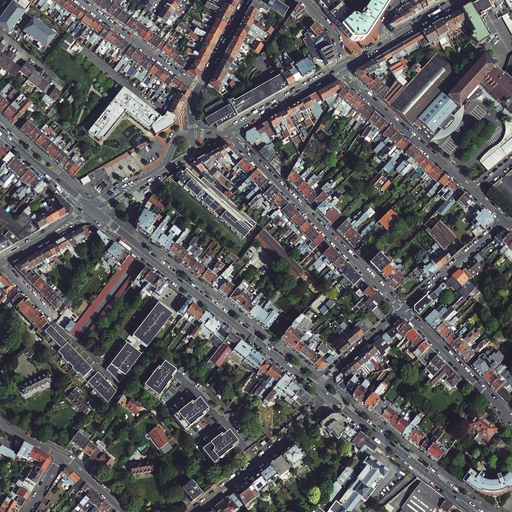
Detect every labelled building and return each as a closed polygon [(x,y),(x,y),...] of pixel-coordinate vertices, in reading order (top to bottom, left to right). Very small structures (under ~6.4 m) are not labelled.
[(26,11),(11,0),(0,15),(0,27),(8,34),(26,11)] [(24,0),(11,0),(26,11),(30,4),(25,0),(24,0)] [(42,7),(47,0),(41,0),(38,5),(39,5),(36,8),(39,11),(42,7)] [(54,0),(47,0),(42,7),(43,9),(45,10),(49,4),(50,6),(54,0)] [(51,14),(61,0),(54,0),(50,6),(51,6),(48,12),(49,13),(51,14)] [(59,12),(68,0),(67,0),(61,0),(51,14),(54,16),(58,11),(59,12)] [(72,3),(68,0),(59,12),(61,13),(57,19),(60,21),(72,3)] [(102,0),(97,7),(102,10),(109,1),(109,0),(102,0)] [(107,14),(116,1),(116,0),(109,0),(109,1),(102,10),(107,14)] [(117,1),(116,1),(107,14),(111,17),(117,9),(120,4),(123,0),(121,0),(120,1),(117,4),(116,2),(117,1)] [(138,0),(136,2),(148,11),(152,6),(143,0),(138,0)] [(169,0),(166,4),(175,11),(176,9),(180,11),(180,10),(182,11),(183,10),(169,0)] [(177,0),(168,0),(169,0),(183,10),(184,8),(183,7),(184,5),(177,0)] [(217,0),(217,2),(220,3),(233,10),(238,0),(217,0)] [(268,9),(254,0),(252,0),(249,7),(260,14),(262,11),(265,13),(268,9)] [(281,4),(274,0),(254,0),(268,9),(282,19),(288,9),(281,4)] [(317,0),(316,2),(327,15),(339,6),(345,0),(317,0)] [(364,38),(389,0),(370,0),(359,18),(358,17),(352,9),(346,14),(339,6),(327,15),(346,38),(348,39),(349,40),(352,41),(360,41),(363,39),(364,39),(364,38)] [(404,6),(407,12),(410,17),(414,15),(405,0),(402,5),(404,6)] [(405,0),(414,15),(418,12),(411,0),(405,0)] [(423,10),(416,0),(411,0),(418,12),(423,10)] [(427,7),(422,0),(416,0),(423,10),(427,7)] [(468,6),(460,10),(473,33),(467,36),(467,37),(477,45),(487,40),(489,42),(492,40),(494,44),(498,42),(494,36),(491,37),(485,26),(485,21),(483,17),(485,16),(486,12),(490,9),(484,0),(477,0),(471,4),(472,5),(469,7),(468,6)] [(498,10),(491,0),(484,0),(490,9),(491,11),(495,8),(497,11),(498,10)] [(499,0),(491,0),(498,10),(499,10),(502,16),(507,13),(501,4),(499,0)] [(499,0),(501,4),(504,2),(509,10),(510,9),(511,12),(511,7),(509,3),(507,0),(499,0)] [(209,1),(208,3),(230,15),(233,10),(220,3),(219,6),(213,3),(209,1)] [(77,7),(72,3),(60,21),(62,23),(66,17),(68,19),(77,7)] [(230,15),(208,3),(207,3),(205,5),(214,10),(213,12),(215,13),(228,20),(230,15)] [(111,17),(116,20),(125,8),(126,6),(124,4),(122,7),(121,6),(122,5),(120,4),(117,9),(111,17)] [(166,4),(163,9),(175,17),(178,13),(175,11),(166,4)] [(296,16),(303,10),(298,4),(289,16),(292,19),(296,16)] [(125,8),(116,20),(120,23),(129,11),(133,6),(131,5),(127,11),(125,10),(126,8),(125,8)] [(82,10),(77,7),(68,19),(64,24),(63,26),(66,28),(72,21),(73,22),(76,19),(82,10)] [(249,7),(246,12),(258,20),(262,15),(260,14),(249,7)] [(399,17),(403,14),(400,8),(388,26),(391,28),(402,22),(399,17)] [(160,13),(169,19),(170,21),(172,18),(173,19),(175,17),(163,9),(160,13)] [(86,14),(82,10),(76,19),(78,20),(74,25),(76,27),(86,14)] [(228,20),(215,13),(214,16),(204,10),(202,13),(206,15),(225,25),(228,20)] [(311,19),(303,10),(296,16),(304,25),(311,19)] [(460,10),(454,13),(467,36),(473,33),(460,10)] [(30,14),(41,22),(43,19),(32,11),(30,14)] [(129,11),(120,23),(125,27),(134,14),(135,12),(133,11),(131,14),(129,13),(130,11),(129,11)] [(243,18),(253,24),(260,29),(262,26),(260,25),(257,22),(258,20),(246,12),(243,18)] [(410,17),(407,12),(403,14),(399,17),(402,22),(410,17)] [(145,22),(143,20),(133,33),(138,37),(149,21),(154,15),(152,13),(145,22)] [(163,21),(165,23),(166,23),(169,19),(160,13),(157,17),(158,18),(163,21)] [(454,13),(449,17),(456,29),(464,43),(477,54),(482,49),(477,45),(467,37),(467,36),(454,13)] [(502,16),(502,17),(511,34),(511,22),(507,13),(502,16)] [(79,33),(91,17),(86,14),(76,27),(73,31),(73,32),(75,33),(77,31),(79,33)] [(129,30),(138,17),(140,15),(138,14),(135,17),(134,16),(135,14),(134,14),(125,27),(129,30)] [(210,22),(207,27),(221,34),(225,25),(206,15),(204,18),(210,22)] [(56,34),(33,17),(23,31),(46,48),(56,34)] [(82,39),(83,37),(95,20),(91,17),(79,33),(81,35),(79,37),(82,39)] [(133,33),(143,20),(144,18),(143,17),(140,20),(138,19),(139,18),(138,17),(129,30),(133,33)] [(456,29),(449,17),(443,20),(450,32),(456,29)] [(243,18),(240,24),(256,34),(258,32),(251,27),(253,24),(243,18)] [(204,33),(217,40),(221,34),(207,27),(194,19),(192,22),(206,30),(204,33)] [(92,30),(94,32),(100,24),(95,20),(83,37),(86,39),(91,32),(91,31),(92,30)] [(450,32),(443,20),(439,22),(447,36),(451,34),(450,32)] [(154,24),(149,21),(138,37),(142,40),(153,25),(154,24)] [(439,22),(430,27),(437,39),(438,41),(445,38),(447,42),(450,40),(447,36),(439,22)] [(159,32),(156,30),(147,43),(151,46),(161,33),(163,31),(167,25),(166,23),(165,23),(159,32)] [(260,29),(270,36),(274,30),(262,23),(261,24),(265,27),(264,28),(262,26),(260,29)] [(98,34),(99,36),(105,28),(100,24),(94,32),(87,41),(91,43),(98,34)] [(256,34),(240,24),(237,29),(246,35),(248,32),(250,34),(254,37),(256,34)] [(322,32),(315,24),(306,31),(307,33),(308,34),(311,32),(314,36),(312,38),(313,39),(322,32)] [(155,27),(153,25),(142,40),(147,43),(156,30),(157,28),(156,27),(155,27)] [(437,39),(430,27),(419,34),(428,45),(437,39)] [(105,28),(99,36),(98,37),(101,39),(97,44),(95,47),(97,48),(101,43),(110,31),(105,28)] [(206,37),(204,41),(214,46),(217,40),(204,33),(196,29),(194,32),(203,36),(206,37)] [(246,35),(237,29),(235,33),(243,39),(245,37),(248,39),(247,41),(248,41),(249,43),(252,39),(246,35)] [(110,31),(101,43),(102,44),(95,55),(97,57),(100,53),(114,34),(110,31)] [(198,46),(210,53),(214,46),(204,41),(188,32),(187,34),(191,37),(191,38),(199,43),(198,46)] [(328,39),(322,32),(313,39),(312,38),(311,38),(314,44),(319,52),(324,49),(326,49),(326,51),(331,49),(328,39)] [(164,35),(161,33),(151,46),(156,50),(165,37),(167,35),(165,33),(164,35)] [(235,33),(233,38),(247,47),(249,43),(248,41),(247,42),(247,43),(247,44),(244,42),(246,40),(243,39),(235,33)] [(314,44),(311,38),(308,34),(307,33),(303,35),(305,38),(302,40),(307,48),(314,44)] [(93,45),(95,42),(98,37),(99,36),(98,34),(91,43),(93,45)] [(114,34),(100,53),(101,54),(102,54),(103,55),(108,48),(109,50),(118,38),(114,34)] [(419,34),(409,39),(414,48),(420,45),(422,49),(428,45),(419,34)] [(166,37),(165,37),(156,50),(160,53),(170,40),(171,38),(169,37),(168,38),(167,37),(166,37)] [(273,49),(280,45),(275,37),(270,44),(273,49)] [(118,38),(109,50),(105,56),(107,58),(109,55),(112,51),(114,52),(123,41),(118,38)] [(247,47),(233,38),(230,44),(239,50),(244,54),(246,55),(250,49),(247,47)] [(171,41),(170,40),(160,53),(164,56),(174,43),(176,41),(174,40),(173,41),(172,39),(171,41)] [(252,39),(249,43),(260,50),(263,46),(252,39)] [(404,50),(407,56),(414,53),(414,54),(417,52),(414,48),(409,39),(400,44),(404,50)] [(207,60),(210,53),(198,46),(190,40),(185,48),(184,49),(188,51),(191,47),(192,46),(198,51),(196,55),(207,60)] [(123,41),(114,52),(116,53),(113,58),(115,59),(127,44),(123,41)] [(175,44),(174,43),(164,56),(169,60),(180,44),(178,43),(176,46),(174,45),(175,44)] [(249,43),(247,47),(250,49),(257,54),(260,50),(249,43)] [(127,44),(115,59),(117,61),(120,57),(122,58),(131,47),(127,44)] [(182,46),(180,44),(169,60),(173,63),(180,54),(182,52),(184,49),(185,48),(182,46)] [(227,50),(241,59),(242,58),(240,57),(241,56),(237,53),(239,50),(230,44),(227,50)] [(323,61),(324,61),(319,52),(314,44),(307,48),(313,59),(315,58),(316,60),(323,61)] [(407,57),(407,56),(404,50),(400,44),(391,50),(402,69),(402,70),(404,72),(407,70),(401,58),(405,56),(406,57),(407,57)] [(131,47),(122,58),(113,70),(116,72),(124,61),(126,63),(135,50),(131,47)] [(431,48),(427,50),(433,57),(436,54),(431,48)] [(190,59),(203,66),(207,60),(196,55),(188,51),(184,49),(182,52),(191,57),(190,59)] [(319,52),(324,61),(327,65),(332,62),(334,59),(331,49),(326,51),(326,49),(324,49),(319,52)] [(135,50),(126,63),(128,64),(123,71),(126,73),(127,72),(140,54),(135,50)] [(238,65),(241,59),(227,50),(224,55),(238,65)] [(392,75),(402,69),(391,50),(381,56),(385,63),(388,68),(389,69),(392,75)] [(6,57),(2,54),(0,57),(0,66),(2,68),(13,53),(10,51),(6,57)] [(13,53),(2,68),(8,73),(15,64),(11,62),(16,55),(13,53)] [(140,54),(127,72),(129,73),(130,74),(134,69),(136,70),(145,57),(140,54)] [(173,63),(182,69),(186,65),(183,64),(185,61),(181,59),(183,56),(180,54),(173,63)] [(288,67),(285,69),(293,84),(300,80),(293,67),(285,54),(283,55),(285,57),(284,58),(286,61),(285,62),(288,67)] [(404,89),(388,106),(411,126),(417,120),(437,97),(456,77),(446,65),(436,54),(433,57),(423,68),(417,75),(408,84),(404,89)] [(238,65),(224,55),(221,61),(230,67),(234,70),(238,65)] [(505,70),(503,73),(510,80),(511,76),(511,70),(511,55),(511,57),(509,60),(509,62),(507,66),(505,70)] [(389,69),(388,68),(385,63),(381,56),(373,60),(380,74),(381,75),(385,72),(384,71),(389,69)] [(145,57),(136,70),(138,71),(134,77),(137,79),(150,61),(145,57)] [(480,93),(481,91),(483,89),(511,115),(511,81),(510,80),(503,73),(501,75),(482,57),(476,63),(472,60),(456,77),(437,97),(452,110),(455,106),(456,106),(464,97),(466,99),(468,100),(477,90),(480,93)] [(190,68),(200,72),(203,66),(190,59),(187,58),(185,61),(190,63),(191,63),(193,63),(190,68)] [(18,67),(15,64),(8,73),(14,78),(19,71),(26,63),(23,60),(18,67)] [(306,60),(293,67),(300,80),(314,73),(306,60)] [(373,60),(367,64),(375,76),(376,79),(380,74),(373,60)] [(143,75),(145,77),(155,64),(150,61),(137,79),(140,81),(143,75)] [(230,67),(221,61),(218,66),(231,76),(234,71),(233,71),(232,72),(229,70),(229,71),(228,70),(230,67)] [(275,62),(272,63),(280,76),(287,88),(293,84),(285,69),(281,71),(280,70),(281,69),(277,63),(275,62)] [(35,70),(26,63),(19,71),(29,78),(34,72),(35,70)] [(409,68),(417,75),(423,68),(416,63),(413,66),(412,65),(411,65),(409,68)] [(155,64),(145,77),(147,78),(143,83),(146,85),(159,68),(155,64)] [(367,64),(362,67),(367,77),(366,78),(367,79),(368,78),(369,79),(372,78),(375,76),(367,64)] [(197,78),(200,72),(190,68),(186,65),(182,69),(183,70),(185,68),(187,70),(186,72),(194,78),(197,78)] [(218,66),(215,71),(232,82),(235,86),(240,82),(234,78),(232,80),(231,80),(232,79),(230,78),(231,76),(218,66)] [(367,77),(362,67),(354,71),(353,75),(359,80),(363,77),(366,80),(367,79),(366,78),(367,77)] [(146,85),(149,88),(153,82),(155,84),(164,71),(159,68),(146,85)] [(402,69),(392,75),(395,80),(398,76),(402,70),(402,69)] [(155,92),(169,75),(164,71),(155,84),(156,85),(152,90),(155,92)] [(232,82),(215,71),(213,76),(225,84),(226,82),(229,84),(229,83),(230,84),(232,82)] [(29,78),(27,80),(36,87),(43,79),(34,72),(29,78)] [(368,88),(372,92),(384,80),(381,75),(380,74),(376,79),(374,81),(368,88)] [(174,79),(169,75),(155,92),(159,95),(162,90),(164,91),(165,90),(167,88),(174,79)] [(225,84),(213,76),(210,80),(223,89),(224,88),(223,87),(225,84)] [(287,88),(280,76),(233,102),(231,99),(227,101),(229,106),(236,117),(245,111),(244,109),(246,108),(247,111),(287,88)] [(395,80),(395,81),(404,89),(408,84),(398,76),(395,80)] [(368,78),(367,79),(366,80),(363,77),(359,80),(368,88),(374,81),(372,78),(369,79),(368,78)] [(43,79),(36,87),(46,94),(51,88),(48,85),(49,84),(43,79)] [(167,88),(170,90),(173,87),(178,90),(181,84),(174,79),(167,88)] [(210,80),(208,85),(221,95),(235,86),(232,82),(230,84),(228,86),(225,89),(224,88),(223,89),(210,80)] [(372,92),(377,96),(384,88),(382,86),(385,82),(384,80),(372,92)] [(388,91),(382,100),(388,106),(404,89),(395,81),(389,89),(388,91)] [(337,92),(339,93),(345,87),(339,82),(335,82),(325,87),(332,100),(334,99),(334,100),(335,98),(333,94),(337,92)] [(0,104),(7,96),(4,94),(9,88),(12,91),(14,89),(8,84),(0,92),(0,104)] [(189,90),(181,84),(178,90),(176,93),(175,94),(176,95),(177,94),(178,94),(177,95),(186,100),(190,93),(189,90)] [(377,96),(382,100),(388,91),(389,89),(387,85),(384,88),(377,96)] [(172,127),(176,119),(166,113),(163,116),(160,117),(121,87),(110,100),(112,101),(108,106),(106,105),(97,113),(100,116),(94,123),(90,119),(81,127),(98,141),(123,110),(149,130),(150,129),(154,136),(165,130),(172,127)] [(329,108),(334,112),(336,108),(337,107),(335,105),(336,104),(334,100),(334,99),(332,100),(325,87),(316,93),(322,102),(325,101),(329,108)] [(337,95),(335,98),(334,100),(336,104),(340,98),(342,100),(349,91),(345,87),(339,93),(337,95)] [(51,88),(46,94),(55,101),(61,93),(55,88),(54,90),(51,88)] [(511,115),(483,89),(481,91),(482,92),(481,94),(511,122),(511,121),(511,115)] [(175,94),(173,92),(172,92),(171,95),(165,90),(164,91),(163,93),(173,101),(183,106),(186,100),(177,95),(176,95),(175,94)] [(466,99),(464,101),(467,101),(469,101),(472,100),(474,99),(477,97),(479,96),(481,94),(482,92),(481,91),(480,93),(477,90),(468,100),(466,99)] [(336,108),(341,112),(346,104),(347,103),(354,95),(349,91),(342,100),(338,105),(339,106),(339,107),(337,107),(336,108)] [(173,101),(163,93),(161,96),(167,101),(165,104),(169,107),(179,113),(183,106),(173,101)] [(322,103),(322,102),(316,93),(307,98),(319,117),(322,112),(318,106),(322,103)] [(7,96),(0,104),(0,111),(7,103),(13,97),(12,96),(11,97),(8,95),(7,96)] [(13,115),(17,111),(19,109),(17,108),(15,106),(24,97),(21,95),(15,101),(3,115),(9,120),(13,115)] [(346,104),(341,112),(339,115),(342,117),(344,114),(347,116),(347,115),(351,108),(359,100),(354,95),(347,103),(346,104)] [(437,97),(417,120),(418,121),(414,124),(417,127),(414,130),(428,141),(430,139),(434,135),(431,133),(437,126),(440,128),(442,130),(444,129),(446,128),(448,127),(449,125),(451,123),(452,121),(453,119),(454,117),(452,115),(449,113),(452,110),(437,97)] [(19,109),(22,105),(27,100),(25,98),(22,101),(23,101),(17,108),(19,109)] [(307,98),(299,102),(304,111),(309,109),(316,121),(319,117),(307,98)] [(169,107),(165,104),(164,103),(162,105),(158,102),(160,99),(159,99),(155,104),(166,113),(176,119),(179,113),(169,107)] [(9,105),(7,103),(0,111),(0,112),(3,115),(15,101),(14,100),(9,105)] [(22,105),(27,110),(30,106),(36,111),(38,109),(27,100),(22,105)] [(213,120),(217,128),(222,125),(236,117),(229,106),(227,107),(225,103),(224,103),(222,100),(205,110),(211,121),(213,120)] [(351,108),(347,115),(349,117),(351,115),(353,117),(356,112),(364,104),(359,100),(351,108)] [(289,108),(295,117),(301,114),(305,121),(308,119),(304,111),(299,102),(289,108)] [(354,121),(357,123),(361,117),(369,108),(364,104),(356,112),(353,117),(348,124),(351,126),(354,121)] [(17,111),(22,115),(27,110),(22,105),(19,109),(17,111)] [(245,111),(236,117),(237,117),(247,111),(246,108),(244,109),(245,111)] [(295,117),(289,108),(284,111),(295,130),(298,136),(303,144),(306,138),(295,117)] [(361,123),(364,125),(366,122),(374,113),(369,108),(361,117),(357,123),(353,129),(356,130),(361,123)] [(17,111),(13,115),(18,120),(22,115),(17,111)] [(284,111),(277,115),(288,134),(295,130),(284,111)] [(48,121),(50,118),(46,115),(45,114),(43,112),(40,115),(48,121)] [(444,129),(442,130),(440,128),(434,135),(430,139),(432,139),(435,139),(437,139),(439,138),(445,136),(450,133),(452,131),(454,128),(456,125),(457,122),(459,117),(454,112),(452,115),(454,117),(453,119),(452,121),(451,123),(449,125),(448,127),(446,128),(444,129)] [(364,139),(366,137),(372,127),(380,119),(374,113),(366,122),(364,125),(363,126),(367,128),(361,137),(364,139)] [(18,120),(13,115),(9,120),(14,124),(18,120)] [(288,134),(277,115),(272,118),(281,133),(284,138),(288,136),(288,134)] [(30,119),(29,118),(27,116),(21,123),(24,125),(30,119)] [(496,151),(511,137),(511,124),(504,117),(503,120),(503,125),(504,127),(503,132),(502,136),(500,139),(498,143),(495,147),(490,150),(484,155),(481,157),(478,161),(475,164),(490,152),(499,162),(502,159),(496,151)] [(272,118),(267,121),(274,134),(275,136),(281,133),(272,118)] [(24,125),(20,130),(24,133),(31,125),(30,124),(34,120),(32,119),(31,120),(30,119),(24,125)] [(366,137),(371,140),(377,131),(385,123),(380,119),(372,127),(366,137)] [(274,134),(267,121),(261,125),(268,138),(274,134)] [(34,122),(31,125),(24,133),(31,140),(41,129),(34,122)] [(370,150),(377,141),(389,127),(385,123),(377,131),(371,140),(366,146),(370,150)] [(323,130),(325,127),(320,124),(314,133),(325,139),(328,133),(323,130)] [(243,138),(248,143),(258,138),(265,147),(270,141),(268,138),(261,125),(243,134),(243,138)] [(41,129),(31,140),(35,143),(42,135),(48,128),(46,127),(43,131),(41,129)] [(389,127),(377,141),(380,144),(373,152),(376,155),(383,146),(396,133),(389,127)] [(45,137),(42,135),(35,143),(39,148),(50,136),(53,133),(54,132),(52,130),(49,135),(48,134),(45,137)] [(396,133),(383,146),(386,149),(379,157),(382,160),(402,138),(396,133)] [(39,148),(44,152),(51,143),(55,140),(58,137),(55,135),(52,138),(50,136),(39,148)] [(511,150),(511,137),(496,151),(502,159),(511,150)] [(300,145),(296,138),(292,141),(295,147),(295,148),(300,145)] [(311,138),(301,153),(306,156),(315,141),(311,138)] [(406,142),(402,138),(382,160),(383,161),(387,164),(406,142)] [(54,145),(51,143),(44,152),(49,156),(60,144),(62,142),(62,141),(60,139),(57,142),(54,145)] [(259,139),(255,141),(258,147),(263,145),(259,139)] [(270,141),(265,147),(258,153),(269,164),(276,157),(272,152),(272,151),(270,149),(273,146),(270,141)] [(292,141),(287,144),(290,150),(295,147),(292,141)] [(62,150),(66,146),(62,142),(60,144),(49,156),(53,160),(62,150)] [(385,167),(378,175),(383,178),(393,167),(396,163),(394,162),(401,154),(403,156),(411,146),(406,142),(387,164),(385,167)] [(53,160),(58,164),(67,155),(68,153),(66,152),(66,150),(71,144),(69,143),(66,146),(62,150),(53,160)] [(226,145),(219,148),(230,158),(236,152),(229,145),(226,145)] [(403,156),(396,163),(393,167),(394,168),(384,179),(390,184),(391,184),(418,153),(411,146),(403,156)] [(0,163),(9,154),(1,147),(0,147),(0,163)] [(298,153),(295,148),(295,147),(290,150),(295,159),(298,153)] [(219,148),(214,152),(225,162),(227,160),(235,167),(237,164),(230,158),(219,148)] [(67,155),(58,164),(63,169),(75,155),(77,152),(75,150),(72,154),(69,157),(67,155)] [(214,152),(208,154),(220,165),(221,163),(227,168),(229,165),(225,162),(214,152)] [(236,152),(230,158),(237,164),(243,159),(236,152)] [(475,164),(484,174),(492,167),(499,162),(490,152),(475,164)] [(418,153),(391,184),(397,190),(400,187),(415,170),(425,159),(418,153)] [(0,174),(1,173),(14,159),(9,154),(0,163),(0,166),(1,168),(0,169),(0,174)] [(220,165),(208,154),(203,158),(214,168),(216,166),(226,175),(229,172),(225,169),(223,170),(222,169),(224,168),(220,165)] [(394,162),(396,163),(403,156),(401,154),(394,162)] [(63,169),(67,173),(77,162),(78,161),(77,160),(78,158),(75,155),(63,169)] [(278,155),(276,157),(269,164),(276,171),(283,164),(278,155)] [(214,168),(203,158),(195,162),(213,178),(214,177),(213,176),(217,171),(214,168)] [(14,159),(1,173),(5,177),(0,181),(0,186),(1,187),(21,165),(14,159)] [(236,174),(247,163),(243,159),(237,164),(235,167),(233,168),(229,172),(226,175),(224,177),(229,181),(236,174)] [(285,181),(291,186),(302,175),(297,169),(303,162),(298,159),(289,174),(285,181)] [(414,177),(416,179),(430,163),(425,159),(415,170),(417,172),(415,174),(415,176),(414,177)] [(77,162),(67,173),(72,177),(84,164),(82,162),(79,164),(77,162)] [(213,178),(195,162),(190,165),(203,177),(204,178),(211,184),(215,187),(219,183),(213,178)] [(234,185),(251,167),(247,163),(236,174),(237,176),(231,182),(234,185)] [(430,163),(416,179),(417,180),(418,179),(420,179),(422,176),(424,179),(434,167),(430,163)] [(280,175),(286,169),(283,164),(276,171),(280,175)] [(11,182),(15,186),(28,171),(21,165),(1,187),(3,189),(5,189),(11,182)] [(291,186),(295,191),(305,180),(304,179),(314,168),(312,165),(302,175),(291,186)] [(255,171),(251,167),(234,185),(238,189),(255,171)] [(369,185),(380,196),(390,184),(384,179),(394,168),(393,167),(383,178),(378,175),(369,185)] [(424,188),(425,187),(439,171),(434,167),(424,179),(423,180),(425,182),(422,186),(424,188)] [(200,181),(185,168),(178,172),(168,177),(176,185),(177,183),(234,233),(245,222),(249,217),(245,213),(239,209),(228,199),(223,195),(217,189),(215,187),(211,184),(204,178),(203,177),(200,181)] [(288,172),(286,169),(280,175),(282,178),(288,172)] [(15,199),(16,198),(35,177),(28,171),(15,186),(18,189),(12,195),(12,197),(15,199)] [(246,186),(248,189),(260,177),(255,171),(238,189),(237,190),(239,193),(246,186)] [(439,171),(425,187),(426,188),(427,187),(429,187),(431,189),(444,176),(439,171)] [(316,178),(299,195),(305,200),(317,187),(315,185),(322,178),(319,175),(316,178)] [(87,176),(80,181),(83,186),(90,181),(87,176)] [(295,191),(299,195),(316,178),(314,176),(307,182),(305,180),(295,191)] [(439,192),(449,181),(444,176),(431,189),(426,195),(428,197),(430,195),(431,196),(437,190),(439,192)] [(35,177),(16,198),(18,200),(19,199),(20,199),(25,194),(25,193),(26,192),(26,193),(27,194),(29,194),(40,182),(35,177)] [(245,198),(247,201),(266,183),(260,177),(248,189),(251,192),(245,198)] [(317,187),(305,200),(310,206),(314,202),(334,182),(332,179),(320,190),(317,187)] [(458,188),(449,181),(439,192),(437,195),(445,202),(458,188)] [(47,188),(40,182),(29,194),(28,196),(28,197),(30,200),(32,199),(33,201),(28,206),(29,206),(29,207),(41,194),(47,188)] [(215,187),(217,189),(223,195),(228,199),(232,195),(227,190),(228,188),(220,182),(219,183),(215,187)] [(314,202),(319,207),(329,197),(337,189),(334,186),(336,184),(334,182),(314,202)] [(177,183),(176,185),(233,234),(234,233),(177,183)] [(266,183),(247,201),(239,209),(245,213),(256,202),(271,188),(266,183)] [(50,191),(47,188),(41,194),(45,197),(50,191)] [(288,205),(271,188),(256,202),(265,211),(261,215),(261,216),(263,218),(258,225),(263,229),(277,215),(288,205)] [(445,202),(432,216),(439,222),(455,203),(464,194),(458,188),(445,202)] [(315,211),(322,218),(334,206),(346,195),(342,191),(340,193),(339,193),(332,200),(329,197),(319,207),(315,211)] [(455,203),(464,211),(472,201),(464,194),(455,203)] [(55,198),(65,215),(68,214),(68,208),(55,195),(52,198),(53,199),(55,198)] [(162,210),(166,205),(152,195),(148,200),(155,206),(162,210)] [(59,219),(65,215),(55,198),(53,199),(52,199),(53,201),(54,204),(52,205),(52,204),(51,204),(52,206),(53,209),(59,219)] [(53,222),(59,219),(53,209),(49,211),(48,208),(52,206),(51,204),(50,203),(49,201),(43,205),(53,222)] [(471,210),(476,205),(472,201),(464,211),(463,211),(467,215),(471,210)] [(53,222),(43,205),(39,206),(43,212),(41,213),(41,212),(36,214),(47,225),(53,222)] [(272,226),(274,227),(292,209),(288,205),(277,215),(279,217),(272,224),(273,224),(272,226)] [(476,205),(471,210),(473,212),(474,211),(476,212),(471,218),(473,220),(473,222),(471,223),(473,226),(471,228),(474,230),(472,232),(476,237),(492,223),(492,219),(476,205)] [(47,225),(36,214),(35,213),(33,216),(29,213),(32,210),(29,207),(29,206),(23,213),(32,221),(33,221),(38,231),(47,225)] [(143,235),(158,215),(162,210),(155,206),(151,211),(155,214),(153,217),(142,210),(135,223),(136,229),(143,235)] [(334,206),(322,218),(330,226),(336,220),(342,214),(334,206)] [(15,221),(4,211),(0,207),(0,226),(18,242),(31,235),(15,221)] [(363,214),(341,237),(347,242),(355,234),(352,230),(354,229),(354,230),(367,217),(368,218),(374,212),(369,208),(363,214)] [(292,209),(274,227),(275,229),(277,228),(277,229),(284,222),(286,224),(297,214),(292,209)] [(389,210),(378,221),(388,232),(400,221),(389,210)] [(341,225),(336,220),(330,226),(341,237),(363,214),(361,212),(360,213),(359,212),(355,216),(353,216),(352,218),(352,219),(353,221),(352,222),(348,218),(341,225)] [(393,259),(416,237),(420,233),(424,229),(425,231),(427,229),(424,226),(415,218),(408,212),(400,221),(388,232),(367,253),(362,258),(378,274),(393,259)] [(32,221),(23,213),(15,221),(31,235),(38,231),(33,221),(32,221)] [(297,214),(286,224),(288,226),(281,233),(282,233),(281,235),(282,236),(301,218),(297,214)] [(161,218),(158,215),(143,235),(149,239),(159,226),(156,225),(161,218)] [(166,231),(155,244),(161,249),(177,228),(184,219),(178,215),(166,231)] [(439,222),(432,216),(424,226),(427,229),(425,231),(436,243),(450,259),(464,247),(448,229),(447,229),(439,222)] [(149,239),(155,244),(166,231),(163,229),(167,224),(166,223),(169,219),(166,217),(159,226),(149,239)] [(293,231),(294,233),(305,222),(301,218),(282,236),(284,238),(285,237),(286,238),(293,231)] [(352,248),(375,224),(372,221),(360,233),(358,231),(355,234),(347,242),(352,248)] [(305,222),(294,233),(297,235),(290,242),(291,242),(290,243),(291,245),(292,244),(310,227),(305,222)] [(177,241),(167,254),(173,258),(197,228),(196,228),(190,223),(177,241)] [(0,237),(10,247),(18,242),(0,226),(0,237)] [(93,231),(91,226),(85,226),(80,228),(85,236),(93,231)] [(91,226),(93,231),(103,249),(110,241),(91,226)] [(301,240),(303,242),(314,231),(310,227),(292,244),(295,246),(301,240)] [(80,228),(69,234),(75,244),(74,244),(77,248),(83,245),(80,240),(86,237),(85,236),(80,228)] [(177,228),(161,249),(167,254),(177,241),(175,240),(181,231),(177,228)] [(179,263),(189,251),(203,233),(197,228),(173,258),(179,263)] [(319,244),(312,251),(298,265),(263,229),(255,239),(277,262),(283,268),(296,281),(318,258),(326,251),(319,244)] [(296,249),(300,254),(318,236),(314,231),(303,242),(296,249)] [(497,250),(500,247),(511,236),(507,232),(504,233),(495,240),(496,240),(495,241),(498,244),(496,246),(496,248),(497,250)] [(75,244),(69,234),(61,239),(69,247),(74,244),(75,244)] [(323,240),(318,236),(300,254),(302,256),(303,255),(304,255),(310,249),(312,251),(319,244),(323,240)] [(503,256),(506,254),(511,246),(511,236),(500,247),(502,248),(502,247),(504,250),(501,254),(503,256)] [(0,252),(10,247),(0,237),(0,252)] [(61,239),(53,243),(59,253),(60,254),(64,252),(63,251),(67,249),(70,254),(72,256),(73,255),(78,259),(80,257),(69,247),(61,239)] [(53,243),(50,246),(55,255),(59,253),(53,243)] [(123,251),(112,243),(102,257),(107,262),(107,263),(111,266),(123,251)] [(432,247),(436,252),(445,263),(450,259),(436,243),(432,247)] [(189,251),(179,263),(185,267),(201,246),(199,244),(197,248),(196,247),(191,253),(189,251)] [(50,246),(46,248),(51,258),(55,255),(50,246)] [(201,246),(185,267),(190,271),(199,259),(197,257),(201,251),(200,250),(203,247),(201,246)] [(326,251),(318,258),(321,260),(314,268),(316,270),(335,252),(330,247),(326,251)] [(362,258),(367,253),(362,247),(356,252),(362,258)] [(51,258),(46,248),(42,250),(48,260),(51,258)] [(432,256),(441,267),(445,263),(436,252),(434,254),(432,251),(432,252),(429,249),(428,251),(432,256)] [(48,260),(42,250),(37,253),(43,262),(44,265),(40,267),(37,269),(39,271),(41,273),(50,270),(47,265),(50,264),(48,260)] [(113,270),(116,272),(128,255),(123,251),(111,266),(113,270)] [(482,251),(479,254),(485,262),(488,259),(482,251)] [(190,271),(195,275),(211,254),(210,252),(207,256),(206,255),(201,261),(199,259),(190,271)] [(339,257),(335,252),(316,270),(318,273),(326,266),(328,268),(339,257)] [(37,253),(33,255),(38,265),(43,262),(37,253)] [(426,258),(437,271),(441,267),(432,256),(430,257),(428,255),(427,255),(425,253),(423,255),(426,258)] [(195,275),(200,279),(209,267),(207,265),(212,259),(210,258),(213,255),(211,254),(195,275)] [(485,262),(479,254),(474,258),(481,266),(485,262)] [(33,255),(29,258),(34,268),(38,265),(33,255)] [(69,333),(74,337),(106,295),(133,259),(128,255),(116,272),(75,325),(69,333)] [(223,274),(210,287),(217,292),(241,261),(236,257),(223,274)] [(225,298),(228,293),(237,282),(234,280),(249,261),(244,257),(241,261),(217,292),(225,298)] [(344,262),(339,257),(328,268),(330,270),(321,280),(323,283),(323,282),(344,262)] [(24,260),(31,273),(35,271),(34,270),(35,269),(34,268),(29,258),(24,260)] [(426,258),(413,272),(418,278),(422,274),(426,280),(437,271),(426,258)] [(472,264),(462,272),(467,278),(481,266),(474,258),(470,262),(472,264)] [(213,270),(209,267),(200,279),(205,283),(211,275),(212,276),(221,264),(223,261),(221,259),(214,267),(214,268),(213,270)] [(393,259),(378,274),(386,282),(401,268),(401,267),(393,259)] [(24,260),(14,266),(14,268),(24,278),(31,273),(24,260)] [(101,263),(99,261),(93,268),(96,270),(101,263)] [(240,310),(247,315),(258,301),(283,268),(277,262),(253,293),(251,296),(240,310)] [(349,267),(344,262),(323,282),(326,284),(328,282),(328,283),(336,275),(338,278),(340,275),(349,267)] [(144,268),(139,264),(114,297),(79,342),(84,346),(128,289),(144,268)] [(211,275),(205,283),(210,287),(223,274),(220,272),(224,266),(221,264),(212,276),(211,275)] [(354,271),(349,267),(340,275),(343,278),(339,283),(340,284),(354,271)] [(156,277),(144,268),(128,289),(131,292),(136,285),(142,290),(141,291),(140,290),(136,295),(140,298),(156,277)] [(400,285),(404,281),(397,274),(402,269),(401,268),(386,282),(394,290),(400,285)] [(35,271),(31,273),(24,278),(28,282),(36,275),(39,271),(37,269),(36,270),(35,271)] [(467,278),(462,272),(460,270),(456,273),(466,283),(469,279),(467,278)] [(361,278),(354,271),(340,284),(343,287),(348,291),(354,286),(361,278)] [(0,275),(0,289),(1,290),(0,291),(5,296),(13,288),(1,276),(0,275)] [(32,286),(40,279),(36,275),(28,282),(32,286)] [(162,281),(156,277),(140,298),(138,301),(140,303),(147,294),(151,297),(153,294),(162,281)] [(354,286),(356,288),(363,281),(361,278),(354,286)] [(451,278),(447,282),(451,286),(457,292),(457,291),(461,287),(451,278)] [(44,282),(40,279),(32,286),(35,290),(44,282)] [(168,286),(162,281),(153,294),(158,298),(168,286)] [(363,281),(356,288),(359,291),(366,284),(363,281)] [(47,286),(44,282),(35,290),(39,294),(47,286)] [(359,291),(362,294),(369,286),(366,284),(359,291)] [(225,298),(240,310),(251,296),(244,290),(244,289),(239,285),(231,295),(228,293),(225,298)] [(403,288),(400,285),(394,290),(397,293),(403,288)] [(416,312),(420,317),(440,297),(444,294),(444,293),(448,289),(443,285),(416,309),(416,312)] [(51,290),(47,286),(39,294),(43,298),(51,290)] [(369,286),(362,294),(358,297),(361,300),(348,312),(352,316),(361,307),(375,293),(369,286)] [(19,294),(13,288),(5,296),(0,300),(0,302),(1,304),(5,299),(7,300),(8,299),(10,302),(19,294)] [(47,302),(55,294),(51,290),(43,298),(47,302)] [(51,306),(59,298),(57,296),(59,294),(61,296),(62,294),(58,291),(55,294),(47,302),(51,306)] [(426,322),(432,328),(460,301),(463,297),(457,291),(457,292),(426,322)] [(375,293),(361,307),(363,309),(366,307),(369,309),(367,311),(369,313),(371,311),(376,306),(382,300),(375,293)] [(24,299),(19,294),(10,302),(7,305),(8,306),(9,306),(10,307),(14,304),(17,307),(24,299)] [(55,310),(58,310),(62,303),(63,302),(59,298),(51,306),(55,310)] [(34,339),(32,336),(28,334),(35,327),(44,319),(24,299),(17,307),(15,308),(32,325),(20,336),(30,344),(34,339)] [(177,313),(182,317),(192,304),(186,300),(177,313)] [(258,301),(247,315),(253,321),(267,303),(266,301),(265,303),(264,302),(263,302),(262,304),(258,301)] [(432,328),(436,333),(448,322),(462,308),(460,305),(462,303),(460,301),(432,328)] [(267,303),(253,321),(266,330),(277,316),(268,309),(271,305),(267,303)] [(157,304),(131,337),(146,348),(171,315),(157,304)] [(198,309),(192,304),(182,317),(185,319),(178,329),(181,331),(198,309)] [(385,316),(376,306),(371,311),(380,320),(385,316)] [(194,327),(204,314),(198,309),(181,331),(182,332),(183,331),(184,332),(186,331),(191,325),(194,327)] [(199,332),(210,318),(204,314),(194,327),(196,328),(189,336),(193,339),(199,332)] [(292,350),(305,333),(309,330),(313,326),(304,317),(305,316),(302,314),(293,323),(290,327),(279,340),(292,350)] [(448,322),(436,333),(441,338),(450,329),(463,316),(461,314),(457,317),(455,318),(450,323),(448,322)] [(366,317),(361,321),(368,330),(373,325),(366,317)] [(220,326),(210,318),(199,332),(205,337),(204,338),(208,341),(220,326)] [(42,327),(47,322),(44,319),(35,327),(38,329),(41,326),(42,327)] [(70,320),(63,329),(69,333),(75,325),(70,320)] [(368,330),(361,321),(360,321),(354,326),(362,335),(368,330)] [(284,322),(274,336),(279,340),(290,327),(284,322)] [(362,335),(354,326),(350,322),(346,326),(358,339),(362,335)] [(400,322),(394,328),(399,333),(404,339),(413,331),(404,322),(400,322)] [(50,326),(44,331),(61,349),(57,352),(62,357),(61,358),(66,363),(67,362),(72,367),(71,368),(76,373),(77,373),(107,403),(116,392),(97,372),(96,374),(50,326)] [(230,334),(220,326),(208,341),(214,345),(214,346),(218,349),(223,343),(230,334)] [(353,343),(358,339),(346,326),(342,330),(343,331),(353,343)] [(349,346),(353,343),(343,331),(341,332),(337,328),(335,330),(345,341),(349,346)] [(399,333),(394,328),(390,331),(395,337),(399,333)] [(457,332),(454,336),(446,343),(452,348),(465,335),(464,334),(468,330),(465,328),(459,334),(457,332)] [(450,329),(441,338),(446,343),(454,336),(450,332),(452,331),(450,329)] [(309,330),(305,333),(292,350),(297,354),(309,339),(313,334),(314,333),(309,330)] [(467,337),(465,335),(452,348),(457,354),(477,334),(474,330),(467,337)] [(386,334),(392,340),(395,337),(390,331),(386,334)] [(416,334),(413,331),(404,339),(395,348),(398,350),(405,344),(406,345),(416,334)] [(309,339),(297,354),(302,358),(314,342),(318,338),(321,335),(317,332),(311,340),(309,339)] [(477,334),(457,354),(462,359),(475,346),(473,344),(479,337),(480,335),(480,333),(479,332),(477,334)] [(232,351),(240,341),(230,334),(223,343),(232,351)] [(393,342),(392,340),(386,334),(382,338),(388,346),(393,342)] [(410,349),(420,338),(416,334),(406,345),(407,346),(401,353),(403,355),(410,349)] [(382,338),(372,347),(382,358),(387,364),(389,362),(384,357),(392,350),(388,346),(382,338)] [(426,344),(420,338),(410,349),(412,351),(411,352),(413,354),(415,354),(415,356),(419,360),(424,355),(419,351),(426,344)] [(41,354),(47,348),(49,345),(44,340),(35,349),(41,354)] [(478,348),(475,346),(462,359),(468,364),(491,341),(489,340),(487,340),(486,342),(485,341),(478,348)] [(240,341),(232,351),(227,358),(230,361),(231,360),(239,367),(241,365),(252,351),(240,341)] [(345,341),(336,349),(339,355),(349,346),(345,341)] [(318,345),(314,342),(302,358),(307,362),(316,351),(314,349),(318,345)] [(227,358),(232,351),(223,343),(218,349),(205,365),(210,369),(214,364),(219,368),(227,358)] [(126,344),(105,370),(118,383),(140,355),(126,344)] [(424,355),(430,348),(426,344),(419,351),(424,355)] [(36,352),(29,345),(23,350),(30,357),(36,352)] [(321,358),(325,355),(327,354),(333,359),(334,360),(337,357),(332,352),(331,353),(322,346),(320,345),(316,351),(307,362),(312,366),(321,358)] [(382,358),(372,347),(368,350),(377,362),(381,366),(383,364),(380,360),(382,358)] [(439,357),(430,348),(424,355),(419,360),(427,368),(439,357)] [(368,350),(364,354),(375,368),(377,370),(379,368),(376,364),(377,362),(368,350)] [(264,360),(252,351),(241,365),(253,374),(256,370),(264,360)] [(495,369),(505,359),(504,358),(500,354),(497,357),(495,356),(493,358),(489,353),(487,353),(482,359),(481,358),(478,361),(479,362),(472,369),(483,380),(495,369)] [(323,369),(334,360),(333,359),(327,354),(325,355),(328,358),(324,362),(321,358),(312,366),(317,370),(323,369)] [(375,368),(364,354),(359,358),(368,368),(371,371),(375,368)] [(424,372),(431,380),(447,365),(442,359),(439,357),(427,368),(424,372)] [(359,358),(355,362),(364,372),(368,368),(359,358)] [(272,366),(264,360),(256,370),(258,371),(252,380),(250,378),(245,383),(250,387),(246,392),(249,395),(261,380),(262,379),(272,366)] [(355,362),(350,365),(358,374),(361,378),(367,376),(364,372),(355,362)] [(158,370),(157,369),(143,387),(157,398),(165,387),(168,382),(167,381),(174,372),(163,363),(158,370)] [(507,364),(504,367),(487,384),(491,388),(502,377),(500,375),(506,369),(508,367),(507,367),(509,365),(507,364)] [(349,382),(354,378),(358,374),(350,365),(341,373),(345,377),(348,381),(349,382)] [(453,389),(462,380),(447,365),(431,380),(427,384),(432,388),(445,375),(449,378),(446,382),(453,389)] [(496,371),(495,369),(483,380),(487,384),(504,367),(502,365),(496,371)] [(254,394),(257,397),(278,370),(272,366),(262,379),(261,380),(263,382),(254,394)] [(381,386),(365,407),(373,413),(381,402),(404,373),(396,367),(381,386)] [(273,389),(284,375),(278,370),(257,397),(260,400),(270,387),(273,389)] [(508,372),(502,377),(491,388),(496,393),(502,387),(504,389),(506,387),(504,385),(507,382),(505,379),(510,374),(508,372)] [(68,379),(62,373),(59,376),(65,382),(68,379)] [(336,384),(338,386),(345,377),(341,373),(336,378),(336,384)] [(51,381),(48,374),(21,386),(24,394),(51,381)] [(292,381),(284,375),(273,389),(262,403),(266,405),(269,401),(270,402),(273,398),(272,398),(275,394),(279,398),(283,393),(292,381)] [(338,386),(342,389),(348,381),(345,377),(338,386)] [(348,381),(342,389),(345,391),(347,388),(355,379),(354,378),(349,382),(348,381)] [(363,385),(355,379),(347,388),(356,395),(363,385)] [(314,399),(292,381),(283,393),(286,395),(282,400),(290,406),(295,400),(297,402),(299,399),(310,407),(310,408),(314,405),(314,399)] [(354,398),(360,402),(368,392),(366,390),(370,385),(366,382),(363,385),(356,395),(354,398)] [(368,392),(360,402),(365,407),(381,386),(378,384),(376,388),(375,387),(372,391),(370,389),(368,392)] [(79,396),(83,392),(76,387),(67,396),(84,412),(89,406),(94,411),(97,406),(90,399),(87,403),(79,396)] [(505,390),(504,389),(502,387),(496,393),(499,396),(505,390)] [(507,393),(505,390),(499,396),(501,398),(507,393)] [(504,401),(509,395),(507,393),(501,398),(504,401)] [(219,394),(216,397),(227,407),(230,403),(219,394)] [(392,407),(382,420),(391,426),(404,409),(411,400),(402,394),(392,407)] [(140,411),(142,408),(135,403),(131,399),(130,400),(129,399),(126,402),(122,396),(115,407),(119,413),(122,411),(119,408),(124,404),(138,415),(141,411),(140,411)] [(140,397),(135,403),(142,408),(147,402),(140,397)] [(191,403),(173,417),(184,431),(194,423),(194,422),(199,419),(198,418),(207,410),(198,399),(192,404),(191,403)] [(385,405),(381,402),(373,413),(382,420),(392,407),(387,403),(385,405)] [(395,430),(404,418),(403,416),(407,411),(404,409),(391,426),(395,430)] [(417,418),(403,436),(409,441),(419,428),(429,415),(423,410),(417,418)] [(480,433),(487,422),(478,415),(470,425),(480,433)] [(339,436),(348,425),(336,416),(330,416),(319,424),(321,426),(321,427),(322,428),(322,429),(323,429),(324,429),(325,429),(329,434),(331,432),(336,439),(339,436)] [(395,430),(403,436),(417,418),(415,417),(412,421),(406,416),(404,418),(395,430)] [(497,430),(487,422),(480,433),(479,434),(489,441),(497,430)] [(421,450),(428,455),(438,442),(448,429),(441,424),(436,430),(439,432),(435,438),(434,437),(430,443),(428,441),(421,450)] [(358,433),(348,425),(339,436),(350,444),(358,433)] [(158,429),(157,427),(151,431),(148,433),(155,440),(154,441),(160,449),(169,442),(163,435),(164,434),(162,432),(163,430),(161,427),(158,429)] [(409,441),(421,450),(428,441),(429,439),(422,434),(423,432),(419,428),(409,441)] [(220,435),(201,450),(212,464),(223,455),(228,451),(227,450),(236,443),(227,432),(221,437),(220,435)] [(82,452),(89,442),(82,437),(82,435),(80,433),(78,434),(77,433),(65,449),(70,451),(74,445),(82,452)] [(359,450),(367,440),(358,433),(350,444),(356,449),(354,451),(357,454),(359,450)] [(82,452),(89,457),(95,448),(101,440),(100,439),(98,441),(97,441),(94,446),(89,442),(82,452)] [(367,440),(359,450),(362,452),(367,447),(373,451),(376,447),(367,440)] [(428,455),(439,463),(448,451),(442,446),(440,446),(441,444),(438,442),(428,455)] [(17,454),(16,456),(21,458),(22,457),(27,460),(32,449),(22,444),(17,454)] [(290,468),(303,457),(293,445),(280,456),(290,468)] [(91,468),(96,462),(98,460),(95,457),(99,451),(95,448),(89,457),(88,458),(91,461),(87,466),(91,468)] [(49,458),(32,449),(27,460),(26,461),(29,463),(32,458),(39,462),(37,467),(43,471),(50,461),(49,458)] [(108,455),(104,452),(102,454),(98,460),(96,462),(106,472),(113,463),(107,457),(108,455)] [(490,468),(495,462),(486,455),(482,461),(490,468)] [(279,477),(289,468),(290,468),(280,456),(278,457),(268,465),(277,477),(279,479),(280,478),(279,477)] [(359,477),(354,474),(351,479),(348,477),(352,471),(353,471),(350,469),(354,463),(351,461),(330,489),(321,501),(311,511),(323,511),(327,511),(328,511),(330,511),(356,511),(357,511),(353,508),(361,498),(365,501),(375,489),(370,485),(378,475),(383,479),(388,472),(380,465),(381,465),(380,464),(377,461),(377,462),(376,461),(376,462),(368,456),(367,457),(363,463),(367,466),(359,477)] [(156,471),(154,461),(147,462),(147,463),(137,464),(136,463),(129,464),(131,475),(156,471)] [(450,472),(455,465),(451,463),(446,469),(450,472)] [(268,465),(257,474),(267,486),(277,477),(268,465)] [(68,478),(73,472),(66,466),(59,474),(63,478),(59,484),(61,486),(66,480),(68,478)] [(24,477),(26,478),(35,484),(43,471),(37,467),(35,470),(31,468),(30,470),(31,471),(27,477),(25,476),(24,477)] [(79,479),(73,472),(68,478),(66,480),(72,487),(73,486),(75,483),(79,479)] [(511,476),(510,475),(508,478),(505,480),(502,482),(501,478),(497,479),(499,483),(496,484),(493,484),(491,484),(485,483),(482,481),(485,477),(482,475),(479,478),(472,472),(464,483),(473,490),(476,492),(479,493),(482,494),(486,495),(488,496),(491,496),(493,496),(498,496),(503,495),(506,494),(508,493),(510,491),(511,490),(511,476)] [(257,474),(246,482),(256,495),(261,491),(262,492),(268,488),(267,486),(257,474)] [(12,483),(13,484),(29,494),(35,484),(26,478),(22,484),(14,479),(12,483)] [(79,491),(85,484),(79,479),(75,483),(73,486),(75,487),(79,491)] [(188,484),(181,490),(186,496),(191,502),(201,495),(189,479),(186,481),(188,484)] [(246,482),(233,493),(242,505),(244,507),(249,503),(250,504),(254,501),(253,500),(257,496),(256,495),(246,482)] [(447,501),(422,482),(402,508),(403,509),(407,511),(434,511),(436,510),(439,511),(447,501)] [(29,494),(13,484),(11,486),(13,487),(15,487),(18,489),(14,494),(18,496),(14,502),(16,504),(21,507),(29,494)] [(82,500),(84,497),(91,489),(85,484),(79,491),(76,494),(82,500)] [(91,489),(84,497),(86,499),(88,501),(95,493),(91,489)] [(92,504),(99,497),(95,493),(88,501),(92,504)] [(212,511),(234,511),(238,509),(237,509),(242,505),(233,493),(211,510),(212,511)] [(179,502),(184,508),(191,502),(186,496),(179,502)] [(94,511),(103,501),(99,497),(92,504),(94,507),(90,511),(94,511)] [(14,502),(7,498),(4,502),(3,502),(0,507),(0,511),(11,511),(16,504),(14,502)] [(97,511),(99,511),(100,511),(101,511),(103,511),(104,511),(115,511),(103,501),(94,511),(97,511)] [(460,511),(447,501),(439,511),(440,511),(442,511),(460,511)] [(46,507),(41,503),(37,509),(40,511),(42,511),(44,510),(46,507)]
